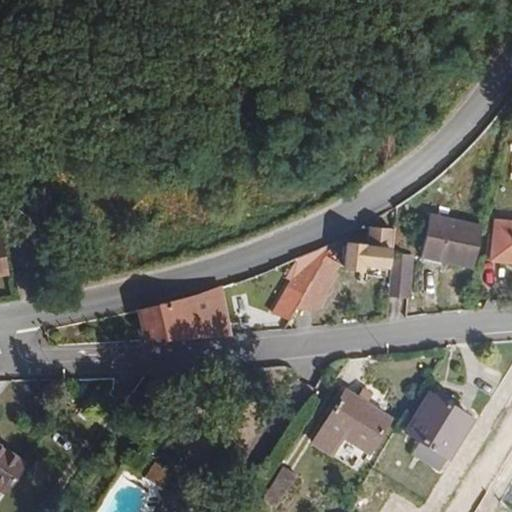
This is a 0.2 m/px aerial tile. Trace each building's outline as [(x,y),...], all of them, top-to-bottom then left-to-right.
[(18,237),(12,208),(0,210),(0,222),(4,239),(18,237)] [(472,270),(482,229),(431,215),(419,261),(470,275),(472,270)] [(511,225),(493,224),(489,263),(511,265),(511,225)] [(318,274),(322,266),(327,257),(332,247),(292,262),(284,281),(288,282),(270,319),(290,330),(296,318),(318,274)] [(387,272),(387,254),(345,252),(342,278),(359,279),(359,271),(387,272)] [(410,299),(412,256),(392,255),(390,298),(410,299)] [(322,266),(334,272),(338,263),(327,257),(322,266)] [(330,280),(334,272),(322,266),(318,274),(330,280)] [(330,280),(318,274),(296,318),(316,319),(335,282),(330,280)] [(206,352),(203,318),(193,318),(192,297),(135,314),(136,357),(206,352)] [(422,441),(447,457),(450,458),(475,419),(464,412),(453,405),(432,392),(407,431),(422,441)] [(354,473),(389,421),(345,393),(310,445),(354,473)] [(447,457),(422,441),(414,453),(439,469),(447,457)] [(23,469),(0,452),(0,497),(2,499),(23,469)] [(172,479),(153,464),(141,479),(161,494),(172,479)] [(276,511),(278,511),(298,481),(279,464),(258,501),(276,511)]
